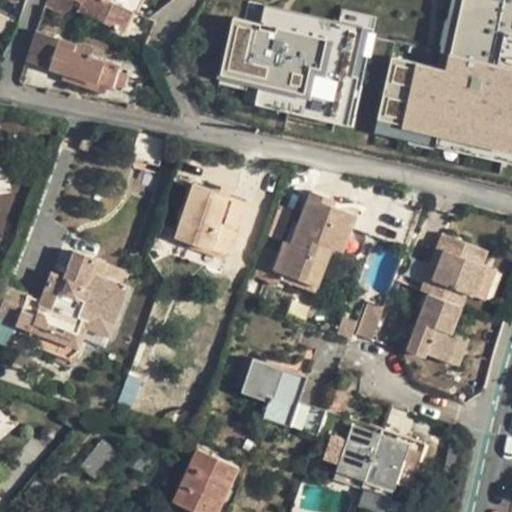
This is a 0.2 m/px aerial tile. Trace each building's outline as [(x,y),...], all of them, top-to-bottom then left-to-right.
[(47,0),(46,3),(62,10),(67,11),(75,2),(74,0),(77,0),(81,2),(78,8),(124,30),(134,9),(138,11),(143,0),(47,0)] [(389,60),(374,124),(511,155),(511,0),(460,0),(447,58),(438,56),(421,52),(417,67),(389,60)] [(451,0),(438,56),(447,58),(460,0),(451,0)] [(258,23),(262,5),(244,1),(239,19),(258,23)] [(250,95),(341,116),(361,28),(343,23),(262,5),(258,23),(239,19),(231,17),(218,75),(243,81),(253,83),(250,95)] [(341,116),(250,95),(248,105),(350,128),(374,19),(345,13),(343,23),(361,28),(341,116)] [(73,40),(38,29),(27,60),(50,67),(51,66),(66,71),(99,81),(106,59),(107,58),(71,47),(73,40)] [(121,64),(106,59),(99,81),(107,84),(114,86),(121,64)] [(105,90),(107,84),(99,81),(66,71),(64,77),(105,90)] [(243,81),(218,75),(216,85),(241,91),(243,81)] [(511,155),(374,124),(372,133),(511,165),(511,155)] [(193,182),(176,235),(230,252),(247,199),(193,182)] [(266,249),(257,276),(279,284),(283,274),(306,283),(311,270),(325,275),(333,253),(327,251),(329,246),(344,252),(358,216),(335,207),(338,201),(314,192),(292,249),(285,247),(281,255),(266,249)] [(281,207),(269,240),(281,244),(292,211),(281,207)] [(445,250),(429,292),(462,304),(467,291),(476,294),(487,264),(483,262),(488,249),(444,231),(438,247),(445,250)] [(28,294),(18,321),(34,328),(37,321),(51,326),(48,332),(50,333),(45,346),(69,355),(72,347),(81,350),(86,338),(84,337),(78,335),(85,315),(97,311),(116,318),(130,283),(117,278),(127,255),(102,245),(97,258),(87,284),(82,282),(80,290),(69,286),(70,278),(67,277),(54,272),(44,300),(28,294)] [(422,288),(430,291),(445,250),(438,247),(422,288)] [(69,286),(80,290),(82,282),(87,284),(97,258),(76,250),(67,277),(70,278),(69,286)] [(496,267),(487,264),(476,294),(485,297),(496,267)] [(306,283),(320,288),(325,275),(311,270),(306,283)] [(28,294),(7,286),(0,304),(0,315),(18,321),(28,294)] [(462,304),(429,292),(408,348),(426,355),(427,351),(450,360),(460,333),(452,330),(462,304)] [(354,332),(371,339),(383,306),(366,300),(354,332)] [(78,335),(84,337),(88,322),(111,331),(116,318),(97,311),(85,315),(78,335)] [(330,313),(325,328),(350,336),(356,321),(330,313)] [(48,332),(51,326),(37,321),(34,328),(48,332)] [(470,336),(460,333),(450,360),(460,363),(470,336)] [(268,398),(263,414),(290,423),(297,399),(306,373),(254,356),(243,389),(268,398)] [(335,387),(325,409),(339,413),(348,389),(337,385),(335,387)] [(297,399),(290,423),(317,432),(325,409),(297,399)] [(339,413),(325,409),(317,432),(331,437),(325,455),(339,460),(337,466),(394,485),(395,480),(410,485),(425,441),(410,437),(408,443),(394,439),(396,432),(339,413)] [(410,437),(396,432),(394,439),(408,443),(410,437)] [(102,438),(82,462),(97,474),(116,449),(102,438)] [(199,446),(172,498),(199,511),(218,511),(241,467),(199,446)]
